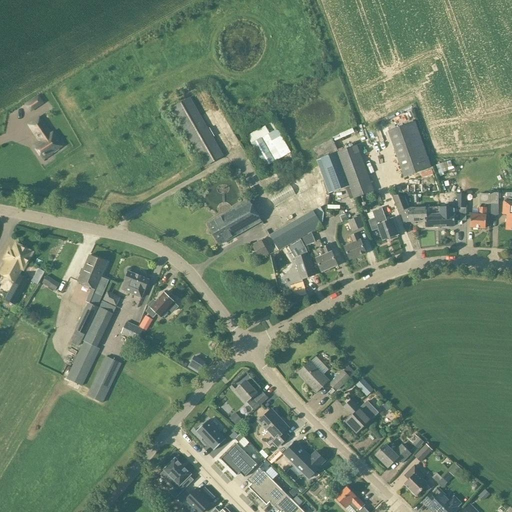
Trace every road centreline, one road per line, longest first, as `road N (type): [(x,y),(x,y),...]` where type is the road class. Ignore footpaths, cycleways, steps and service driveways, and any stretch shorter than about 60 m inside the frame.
road 1 (residential): [(511,266),(401,268),(246,346)]
road 2 (residential): [(246,346),(156,248),(10,213)]
road 3 (residential): [(397,504),(246,346)]
